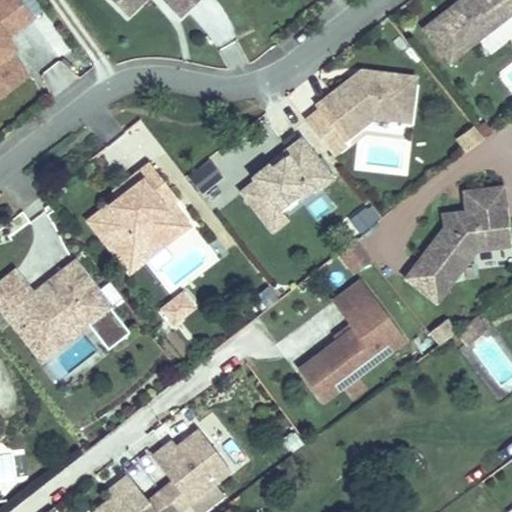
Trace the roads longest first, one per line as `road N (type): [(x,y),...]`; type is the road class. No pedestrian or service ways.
road 1 (residential): [(0,177),(148,56),(269,61),(350,0)]
road 2 (residential): [(255,342),(223,353),(25,511)]
